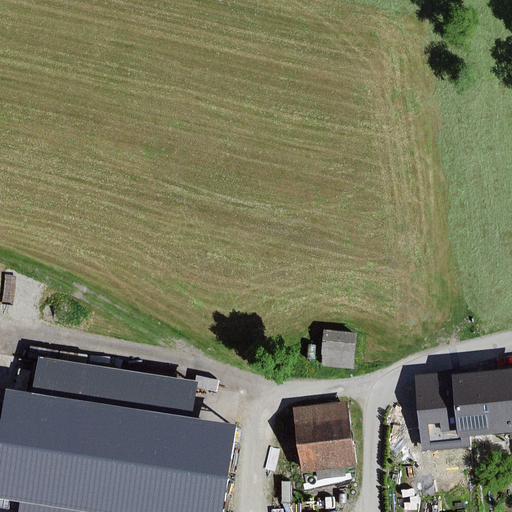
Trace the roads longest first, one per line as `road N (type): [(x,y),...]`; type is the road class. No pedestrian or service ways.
road 1 (track): [(0,251),(90,282),(263,381),(389,387)]
road 2 (residential): [(511,338),(422,365),(389,387),(378,443),(378,511)]
